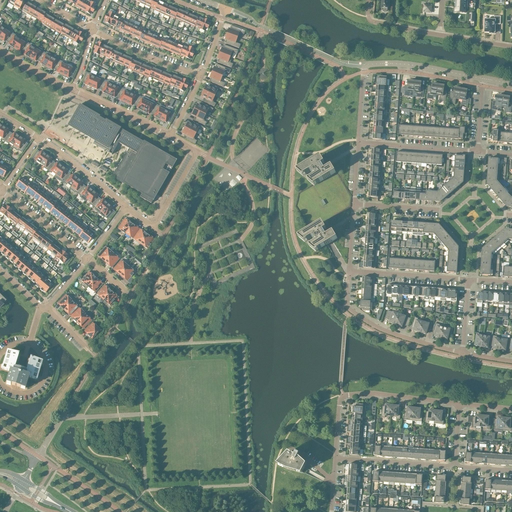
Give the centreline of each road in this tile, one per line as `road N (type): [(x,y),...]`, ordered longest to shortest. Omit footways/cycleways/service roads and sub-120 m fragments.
road 1 (residential): [(335,458),(343,396),(459,403)]
road 2 (residential): [(511,47),(377,22),(368,19),(369,0)]
road 3 (residential): [(346,305),(378,328),(461,352)]
road 4 (residential): [(477,151),(357,143)]
road 5 (residential): [(482,78),(363,64)]
road 6 (residential): [(335,458),(454,463)]
